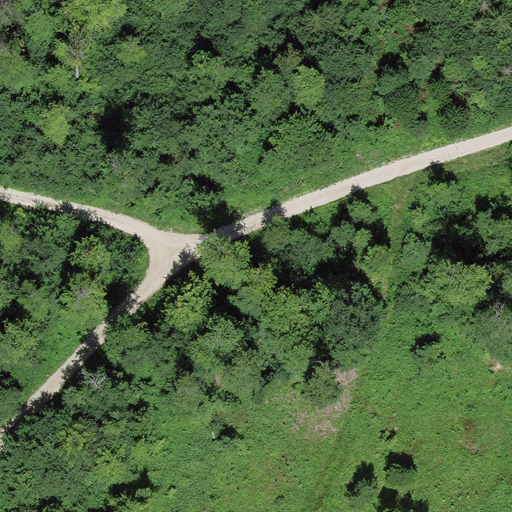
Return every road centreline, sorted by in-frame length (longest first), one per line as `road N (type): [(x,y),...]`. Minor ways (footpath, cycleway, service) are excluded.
road 1 (track): [(0,434),(187,255),(291,208),(511,129)]
road 2 (track): [(0,199),(36,203),(187,255)]
